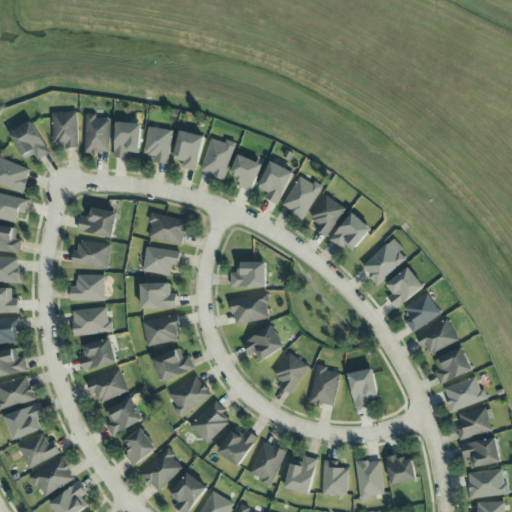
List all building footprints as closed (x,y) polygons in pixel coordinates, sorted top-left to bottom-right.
[(54,148),(79,147),(78,112),(53,113),(54,148)] [(85,153),(110,154),(111,119),(96,119),(96,115),(86,114),(85,153)] [(50,153),(31,122),(10,135),(25,160),(34,155),(37,160),(50,153)] [(129,153),(140,154),(141,124),(116,123),(114,159),(129,159),(129,153)] [(168,165),(173,131),(149,127),(144,155),(155,157),(154,163),(168,165)] [(196,172),(205,137),(181,131),(173,160),(183,163),(182,168),(196,172)] [(200,172),(225,180),(236,145),(212,137),(200,172)] [(252,192),(263,165),(238,155),(230,177),(242,181),(239,187),(252,192)] [(0,185),(23,193),(31,169),(0,159),(0,185)] [(264,199),(278,205),(293,172),(271,162),(258,189),(267,193),(264,199)] [(303,220),(321,188),(300,175),(282,208),(303,220)] [(25,215),(29,201),(0,193),(0,219),(17,223),(19,213),(25,215)] [(346,210),(326,195),(309,218),(318,225),(315,229),(326,237),(346,210)] [(78,232),(113,238),(118,213),(89,208),(87,218),(80,217),(78,232)] [(189,222),(154,213),(147,237),(182,247),(189,222)] [(352,252),(372,230),(353,213),(330,240),(341,250),(345,246),(352,252)] [(22,240),(17,239),(18,229),(0,225),(0,251),(20,255),(22,240)] [(362,268),(378,286),(407,260),(400,252),(403,249),(394,238),(362,268)] [(108,269),(111,244),(80,241),(79,252),(73,251),(72,266),(108,269)] [(170,276),(172,265),(178,266),(181,253),(147,247),(143,271),(170,276)] [(0,282),(19,284),(20,258),(0,257),(0,282)] [(231,273),(231,289),(267,288),(266,262),(237,263),(237,273),(231,273)] [(386,286),(392,294),(387,298),(396,309),(424,287),(409,268),(386,286)] [(105,302),(105,276),(77,275),(77,287),(71,287),(71,301),(105,302)] [(170,284),(141,284),(142,309),(177,309),(177,294),(171,295),(170,284)] [(12,289),(0,288),(0,314),(19,314),(19,299),(12,299),(12,289)] [(413,334),(442,315),(428,294),(404,309),(411,319),(406,322),(413,334)] [(270,320),(267,295),(231,299),(234,324),(270,320)] [(113,334),(113,322),(108,323),(107,309),(73,310),(74,336),(113,334)] [(148,347),(179,341),(176,330),(181,329),(178,315),(143,323),(148,347)] [(21,333),(19,318),(0,319),(0,344),(17,343),(16,333),(21,333)] [(459,341),(448,320),(416,337),(423,351),(427,349),(431,357),(459,341)] [(260,363),(285,347),(272,326),(242,344),(250,357),(255,354),(260,363)] [(118,363),(111,339),(83,346),(86,356),(79,358),(83,372),(118,363)] [(441,385),(473,371),(463,348),(435,360),(440,370),(435,372),(441,385)] [(153,359),(162,383),(195,370),(190,356),(183,358),(180,349),(153,359)] [(0,376),(28,373),(26,357),(18,359),(17,350),(0,351),(0,376)] [(282,381),(279,387),(292,395),(309,365),(287,353),(274,377),(282,381)] [(309,403),(334,408),(341,372),(317,367),(309,403)] [(129,392),(120,369),(88,381),(97,405),(129,392)] [(354,409),(369,407),(368,400),(377,399),(374,370),(350,373),(354,409)] [(35,401),(29,376),(0,384),(0,409),(0,410),(35,401)] [(168,393),(179,415),(211,398),(200,376),(168,393)] [(452,413),(486,400),(478,377),(443,389),(452,413)] [(111,436),(143,422),(133,399),(106,412),(111,422),(106,424),(111,436)] [(207,444),(230,422),(223,415),(226,412),(217,401),(190,426),(207,444)] [(5,417),(15,441),(42,430),(38,420),(43,418),(38,404),(5,417)] [(493,431),(486,407),(459,415),(462,426),(456,428),(460,441),(493,431)] [(157,450),(142,429),(125,441),(131,449),(124,454),(133,467),(157,450)] [(242,437),(232,431),(218,454),(240,467),(258,437),(246,430),(242,437)] [(30,469),(61,454),(54,441),(48,444),(44,434),(19,447),(30,469)] [(501,463),(497,439),(462,445),(464,460),(471,459),(472,468),(501,463)] [(286,451),(262,443),(250,477),(273,485),(286,451)] [(184,468),(167,450),(141,475),(158,493),(184,468)] [(386,458),(392,486),(417,481),(413,460),(406,461),(405,454),(386,458)] [(291,460),(285,489),(309,495),(318,460),(304,457),(302,463),(291,460)] [(29,476),(34,487),(40,485),(44,496),(75,482),(65,459),(29,476)] [(356,463),(360,499),(385,496),(381,460),(356,463)] [(347,496),(348,469),(338,469),(338,462),(324,461),(322,495),(347,496)] [(468,473),(471,499),(507,496),(505,470),(468,473)] [(174,507),(180,511),(188,511),(207,489),(188,473),(170,496),(178,502),(174,507)] [(56,511),(81,511),(88,506),(82,498),(87,494),(78,483),(50,504),(56,511)] [(228,511),(234,503),(212,492),(200,511),(228,511)] [(505,511),(505,502),(477,503),(477,511),(505,511)]
